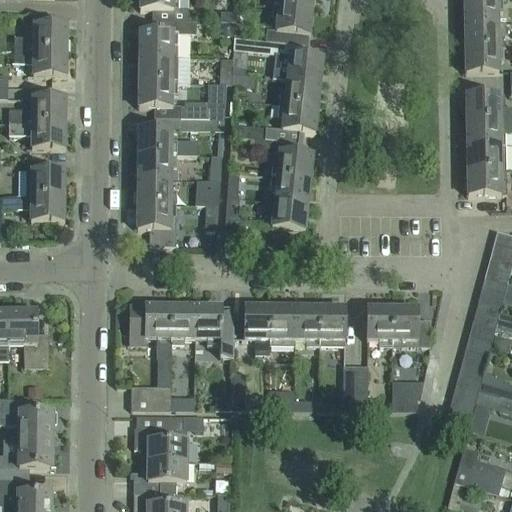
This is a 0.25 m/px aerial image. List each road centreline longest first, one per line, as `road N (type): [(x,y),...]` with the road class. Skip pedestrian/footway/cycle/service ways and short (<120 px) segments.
road 1 (residential): [(445,0),(452,18),(447,207),(465,275)]
road 2 (residential): [(319,274),(344,0)]
road 3 (residential): [(94,271),(96,0)]
road 4 (residential): [(91,511),(94,271)]
road 5 (residential): [(94,271),(319,274)]
road 6 (residential): [(319,274),(465,275)]
road 7 (residential): [(434,412),(465,275)]
